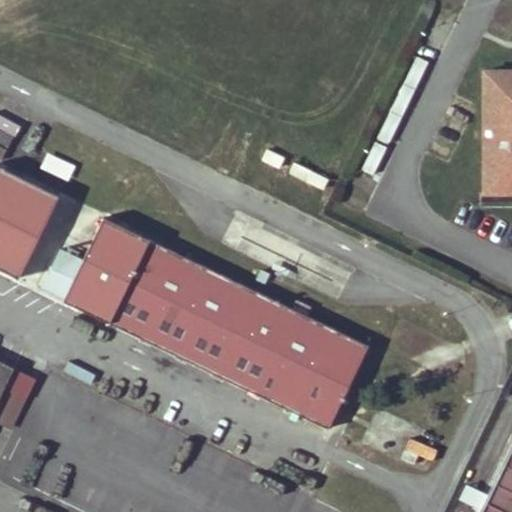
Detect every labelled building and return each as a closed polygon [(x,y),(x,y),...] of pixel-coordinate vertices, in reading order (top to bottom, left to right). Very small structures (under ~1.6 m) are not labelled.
[(511,69),(479,70),(479,197),(511,196),(511,69)] [(0,159),(19,125),(0,114),(0,159)] [(57,199),(0,170),(0,269),(18,278),(57,199)] [(366,346),(99,218),(60,300),(326,428),(366,346)] [(0,364),(0,392),(11,370),(0,364)] [(511,511),(511,439),(476,511),(511,511)] [(409,441),(406,454),(435,460),(438,447),(409,441)]
